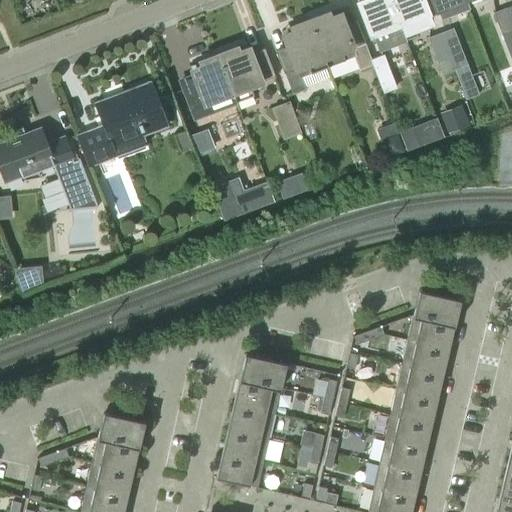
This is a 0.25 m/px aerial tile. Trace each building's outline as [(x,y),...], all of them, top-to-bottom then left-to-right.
[(410,51),(390,0),(362,0),(359,1),(371,34),(387,28),(396,53),(408,48),(409,51),(410,51)] [(422,0),(390,0),(410,51),(410,50),(406,40),(417,35),(415,29),(429,23),(426,14),(427,13),(422,0)] [(461,0),(433,0),(437,9),(461,0)] [(511,25),(506,9),(494,13),(511,61),(511,25)] [(327,13),(310,20),(328,67),(355,57),(359,68),(372,63),(371,60),(356,21),(344,25),(340,14),(329,18),(327,13)] [(328,67),(310,20),(292,27),(294,32),(284,36),(288,47),(276,51),(293,93),(306,88),(301,77),(328,67)] [(453,29),(441,33),(455,69),(467,65),(453,29)] [(455,69),(441,33),(428,39),(442,75),(455,69)] [(223,53),(219,55),(237,102),(254,95),(250,86),(275,77),(264,49),(251,54),(249,49),(238,53),(237,48),(223,53)] [(237,102),(219,55),(201,62),(203,66),(193,70),(195,75),(181,80),(192,109),(217,99),(220,108),(237,102)] [(384,55),(371,60),(372,63),(379,82),(383,92),(396,87),(384,55)] [(112,147),(167,126),(150,82),(95,103),(103,126),(77,136),(89,167),(116,157),(112,147)] [(301,133),(290,101),(271,107),(283,139),(301,133)] [(298,104),(295,113),(306,117),(309,108),(298,104)] [(247,136),(242,113),(222,117),(227,140),(247,136)] [(464,113),(444,120),(449,133),(469,126),(464,113)] [(436,119),(425,123),(433,142),(443,138),(436,119)] [(404,150),(394,123),(376,129),(386,157),(404,150)] [(66,202),(97,206),(98,204),(97,204),(79,158),(73,160),(64,137),(46,144),(40,129),(23,135),(18,129),(9,134),(0,136),(0,169),(5,181),(24,174),(26,178),(22,179),(22,181),(38,177),(39,168),(53,162),(56,170),(68,201),(66,200),(66,202)] [(214,148),(208,132),(194,137),(200,154),(214,148)] [(239,177),(215,186),(227,219),(274,201),(267,182),(244,191),(239,177)] [(287,178),(277,181),(282,198),(293,194),(287,178)] [(0,215),(14,215),(13,194),(0,194),(0,215)] [(14,268),(22,291),(43,283),(42,265),(14,268)] [(7,274),(0,283),(0,285),(6,290),(14,279),(7,274)] [(419,292),(413,318),(452,327),(457,302),(457,301),(419,292)] [(413,318),(407,343),(446,352),(452,327),(413,318)] [(354,336),(357,345),(384,334),(381,326),(354,336)] [(407,343),(401,367),(440,376),(446,352),(407,343)] [(347,367),(354,368),(357,354),(350,353),(347,367)] [(248,355),(242,381),(281,390),(287,365),(248,355)] [(401,367),(396,392),(435,401),(440,376),(401,367)] [(329,379),(324,400),(332,402),(337,381),(329,379)] [(242,381),(237,406),(275,415),(281,390),(242,381)] [(342,387),(338,404),(346,406),(350,389),(342,387)] [(359,391),(352,397),(359,406),(367,400),(359,391)] [(396,392),(390,416),(429,425),(435,401),(396,392)] [(332,402),(324,400),(321,413),(329,415),(332,402)] [(346,406),(338,404),(335,416),(343,417),(346,406)] [(237,406),(231,431),(270,440),(275,415),(237,406)] [(104,413),(97,439),(136,448),(142,424),(141,422),(104,413)] [(390,416),(384,441),(423,450),(429,425),(390,416)] [(231,431),(225,455),(264,464),(270,440),(231,431)] [(316,433),(312,449),(321,451),(325,434),(316,433)] [(330,436),(326,453),(335,455),(339,438),(330,436)] [(97,439),(92,464),(130,473),(136,448),(97,439)] [(384,441),(379,465),(418,474),(423,450),(384,441)] [(65,448),(52,453),(55,461),(68,456),(65,448)] [(321,451),(312,449),(309,462),(318,464),(321,451)] [(55,461),(52,453),(37,458),(40,466),(55,461)] [(335,455),(326,453),(324,465),(332,467),(335,455)] [(264,464),(225,455),(219,481),(258,490),(264,464)] [(92,464),(86,488),(125,497),(130,473),(92,464)] [(379,465),(373,490),(412,499),(418,474),(379,465)] [(31,489),(39,490),(42,476),(34,474),(31,489)] [(302,494),(309,496),(312,485),(305,483),(302,494)] [(511,484),(506,483),(502,503),(511,505),(511,484)] [(315,500),(325,502),(327,492),(326,491),(327,488),(319,486),(315,500)] [(86,488),(80,511),(121,511),(125,497),(86,488)] [(408,511),(412,499),(373,490),(368,511),(408,511)] [(327,492),(325,502),(335,505),(338,494),(327,492)] [(13,500),(10,511),(18,511),(21,502),(13,500)] [(511,511),(511,505),(502,503),(499,511),(511,511)]
